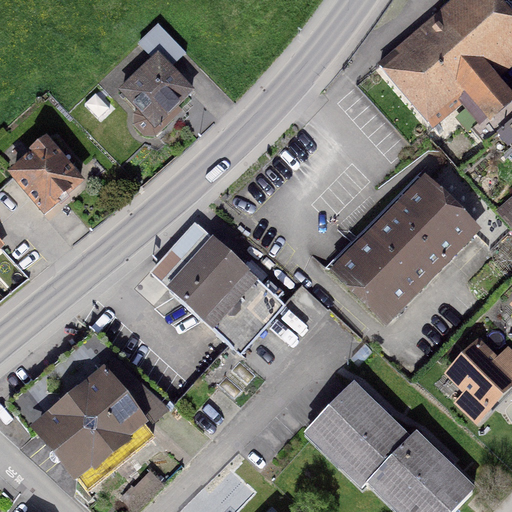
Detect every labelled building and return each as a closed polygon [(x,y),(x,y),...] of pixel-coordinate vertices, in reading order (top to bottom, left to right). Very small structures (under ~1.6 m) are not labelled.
[(511,20),(494,0),(452,0),(375,67),(432,132),(461,107),(482,131),(511,105),(511,96),(496,78),(511,63),(511,20)] [(196,91),(158,53),(117,92),(136,112),(133,115),(133,127),(145,138),(155,138),(182,112),(178,108),(196,91)] [(85,182),(48,139),(6,175),(42,218),(85,182)] [(425,178),(329,277),(386,331),(474,241),(482,232),(425,178)] [(212,241),(166,291),(213,333),(259,283),(212,241)] [(478,339),(443,375),(464,396),(455,405),(477,427),(511,390),(511,350),(508,347),(497,357),(478,339)] [(99,371),(36,422),(85,483),(148,432),(99,371)] [(354,385),(305,438),(362,491),(367,486),(411,439),(354,385)] [(411,439),(367,486),(393,511),(454,511),(475,491),(416,435),(411,439)]
